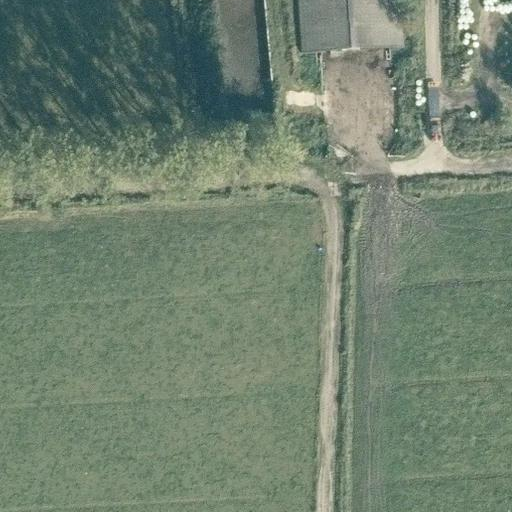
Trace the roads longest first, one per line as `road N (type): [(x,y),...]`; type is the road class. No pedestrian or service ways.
road 1 (track): [(511,163),(433,166),(331,187),(321,511)]
road 2 (track): [(331,187),(300,174),(0,193)]
